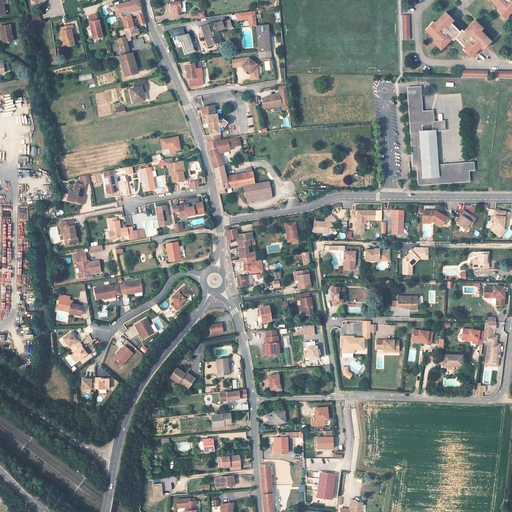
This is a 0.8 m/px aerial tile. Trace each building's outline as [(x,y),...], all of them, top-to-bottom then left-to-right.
[(135,0),(113,6),(115,14),(140,7),(137,0),(135,0)] [(173,0),(174,2),(170,2),(170,3),(168,3),(169,7),(170,7),(170,8),(172,8),(172,13),(180,12),(180,8),(182,8),(182,1),(185,1),(185,0),(173,0)] [(511,0),(490,0),(499,9),(496,11),(504,18),(511,10),(511,0)] [(140,7),(115,14),(117,18),(121,17),(127,37),(139,34),(137,29),(134,30),(130,16),(136,15),(139,24),(145,24),(140,7)] [(255,11),(237,13),(238,20),(249,18),(250,27),(256,26),(255,11)] [(474,21),(470,25),(463,31),(462,30),(460,32),(450,23),(452,21),(445,13),(434,23),(432,22),(430,24),(431,25),(425,30),(435,40),(433,42),(440,49),(451,39),(453,41),(455,39),(464,48),(462,49),(465,52),(465,51),(471,56),(480,47),(482,49),(490,42),(480,31),(482,28),(474,21)] [(97,21),(95,15),(88,17),(93,39),(102,37),(99,20),(97,21)] [(222,22),(224,28),(231,26),(229,19),(222,22)] [(202,27),(203,32),(208,45),(214,43),(219,41),(216,31),(224,28),(222,22),(221,21),(202,27)] [(0,26),(0,30),(0,31),(2,30),(4,42),(12,41),(10,25),(0,26)] [(64,44),(65,47),(74,45),(72,34),(74,33),(72,25),(59,28),(60,32),(61,31),(62,35),(63,38),(59,39),(61,44),(64,44)] [(258,51),(270,50),(267,25),(256,26),(258,51)] [(182,27),(169,30),(172,37),(177,35),(181,34),(186,51),(193,48),(189,36),(186,37),(185,34),(184,32),(182,27)] [(215,45),(214,43),(208,45),(203,32),(201,33),(206,47),(215,45)] [(181,34),(177,35),(179,41),(181,41),(185,54),(194,51),(193,48),(186,51),(181,34)] [(121,52),(128,50),(124,36),(117,38),(121,52)] [(128,50),(121,52),(120,52),(122,57),(119,57),(125,76),(137,72),(132,54),(130,54),(128,50)] [(248,58),(236,59),(237,66),(242,66),(241,66),(244,68),(247,70),(250,73),(250,72),(251,76),(258,75),(256,64),(248,58)] [(194,64),(186,65),(187,79),(189,79),(190,86),(202,85),(200,68),(194,69),(194,64)] [(141,87),(146,86),(145,81),(134,84),(134,88),(130,89),(133,103),(144,100),(142,92),(141,87)] [(263,98),(265,108),(281,106),(282,111),(288,111),(286,86),(278,87),(279,94),(270,96),(271,97),(268,98),(263,98)] [(417,101),(417,98),(406,99),(406,104),(407,104),(407,109),(406,109),(407,114),(408,114),(408,120),(407,120),(408,125),(409,125),(409,130),(408,130),(408,135),(409,135),(410,140),(409,140),(409,146),(410,145),(410,151),(409,151),(410,156),(414,156),(421,155),(421,162),(415,163),(416,183),(426,182),(425,181),(431,181),(436,181),(436,180),(441,180),(441,181),(447,180),(446,179),(452,179),(452,180),(457,180),(457,179),(462,178),(462,179),(467,179),(467,168),(462,168),(462,166),(456,166),(456,165),(446,165),(446,167),(441,167),(441,161),(435,162),(432,127),(431,122),(430,123),(430,117),(431,117),(431,112),(420,113),(419,101),(417,101)] [(202,113),(203,116),(215,114),(213,106),(200,108),(201,113),(202,113)] [(215,114),(203,116),(203,117),(206,117),(208,127),(202,128),(207,143),(215,141),(220,140),(218,128),(220,128),(221,127),(222,128),(226,124),(221,120),(220,121),(219,120),(217,121),(216,113),(215,114)] [(442,116),(431,117),(430,117),(430,123),(431,122),(432,127),(443,126),(442,116)] [(170,152),(179,150),(177,137),(161,140),(162,149),(169,148),(170,152)] [(217,148),(210,151),(214,168),(219,193),(223,192),(222,188),(254,183),(251,172),(247,172),(225,177),(219,153),(236,148),(236,146),(240,145),(238,137),(225,139),(220,140),(215,141),(217,148)] [(217,148),(215,141),(207,143),(210,151),(217,148)] [(163,165),(167,164),(169,173),(171,173),(173,181),(181,179),(184,179),(182,171),(180,171),(179,162),(172,163),(172,158),(162,160),(163,165)] [(462,168),(467,168),(472,168),(472,159),(441,161),(441,167),(446,167),(446,165),(456,165),(456,166),(462,166),(462,168)] [(150,167),(139,169),(140,174),(142,174),(143,180),(142,181),(144,191),(155,188),(154,180),(152,180),(150,171),(150,167)] [(112,170),(104,172),(107,193),(116,192),(112,170)] [(67,201),(81,204),(85,184),(90,183),(88,175),(81,176),(81,184),(75,183),(73,193),(69,192),(67,201)] [(125,180),(118,181),(120,196),(127,195),(125,180)] [(268,181),(244,186),(246,198),(271,194),(268,181)] [(179,214),(186,213),(186,215),(204,212),(202,203),(198,204),(198,202),(194,203),(194,206),(189,207),(188,204),(177,206),(176,205),(172,206),(173,214),(179,213),(179,214)] [(158,219),(159,226),(170,224),(166,205),(158,207),(158,211),(157,211),(158,219)] [(376,211),(357,211),(357,232),(364,232),(364,224),(364,220),(366,220),(376,220),(376,211)] [(436,211),(423,211),(423,215),(426,215),(426,220),(431,220),(437,227),(444,219),(436,211)] [(477,217),(463,211),(461,216),(463,216),(462,220),(459,225),(468,229),(470,224),(472,221),(474,222),(477,217)] [(507,212),(496,211),(495,217),(494,221),(494,227),(500,233),(504,229),(507,212)] [(404,215),(392,214),(391,219),(393,219),(392,233),(403,234),(404,215)] [(322,222),(313,221),(313,232),(328,233),(329,235),(335,230),(330,224),(335,220),(331,216),(324,222),(324,223),(322,223),(322,222)] [(109,222),(111,230),(113,238),(122,236),(130,234),(131,240),(135,239),(133,232),(133,231),(132,227),(120,229),(119,221),(117,221),(116,217),(107,219),(108,223),(109,222)] [(63,235),(64,240),(68,240),(69,244),(78,242),(77,237),(76,238),(75,233),(73,226),(72,221),(59,223),(61,235),(63,235)] [(294,222),(284,224),(287,239),(290,238),(290,241),(297,240),(294,222)] [(500,233),(494,227),(491,230),(500,237),(506,231),(504,229),(500,233)] [(238,237),(238,235),(238,234),(237,229),(226,231),(227,240),(237,237),(238,237)] [(138,230),(133,231),(135,239),(140,238),(144,238),(144,234),(139,235),(138,230)] [(252,234),(238,235),(238,237),(237,237),(240,259),(249,257),(249,252),(248,245),(250,245),(250,239),(252,239),(252,234)] [(169,261),(178,259),(176,247),(178,247),(177,243),(166,245),(169,261)] [(423,248),(415,248),(411,251),(412,252),(411,254),(410,253),(403,259),(403,274),(412,274),(412,265),(419,258),(423,258),(423,248)] [(375,250),(366,250),(366,260),(375,261),(375,260),(379,260),(384,260),(384,257),(387,257),(387,250),(380,250),(380,249),(375,249),(375,250)] [(308,251),(300,253),(302,265),(310,264),(308,251)] [(355,251),(344,251),(344,260),(346,260),(345,269),(355,270),(355,251)] [(98,261),(89,263),(86,263),(86,260),(84,252),(75,254),(76,258),(73,259),(74,263),(76,262),(77,268),(79,267),(80,273),(78,273),(79,277),(87,276),(86,271),(90,270),(90,274),(100,272),(98,261)] [(249,257),(240,259),(240,261),(241,261),(243,261),(243,265),(244,270),(250,269),(250,263),(255,263),(255,264),(260,263),(259,260),(255,260),(254,252),(249,252),(249,257)] [(488,252),(478,252),(478,259),(478,267),(488,267),(488,252)] [(256,273),(263,272),(262,264),(256,265),(255,265),(256,273)] [(307,270),(298,272),(299,280),(300,284),(298,284),(299,288),(310,287),(307,270)] [(238,287),(253,284),(251,275),(237,277),(238,287)] [(273,288),(280,287),(279,280),(272,281),(273,288)] [(140,281),(124,284),(126,294),(142,291),(140,281)] [(113,284),(94,287),(96,298),(104,297),(111,296),(111,297),(115,296),(115,294),(120,293),(118,283),(113,284)] [(175,302),(172,305),(178,310),(181,307),(180,306),(182,303),(186,299),(184,297),(188,292),(182,287),(178,292),(179,293),(177,295),(173,299),(175,302)] [(343,287),(331,287),(331,294),(332,294),(332,302),(334,304),(336,305),(338,303),(343,303),(343,294),(344,292),(344,289),(343,287)] [(505,287),(485,287),(485,297),(498,298),(497,305),(504,305),(505,287)] [(315,296),(304,297),(307,314),(317,313),(315,296)] [(392,301),(392,307),(409,307),(413,307),(413,301),(410,301),(410,296),(398,296),(398,301),(392,301)] [(67,301),(60,299),(57,307),(68,311),(68,312),(80,316),(83,307),(72,304),(73,301),(67,299),(67,301)] [(259,308),(261,316),(262,322),(271,320),(268,306),(259,308)] [(146,317),(135,324),(137,328),(138,327),(140,331),(140,333),(143,338),(154,332),(146,317)] [(487,322),(485,322),(484,331),(484,333),(488,333),(488,335),(491,335),(491,329),(495,329),(495,322),(487,322)] [(211,334),(223,332),(221,323),(209,325),(211,334)] [(314,325),(305,326),(305,335),(315,334),(314,325)] [(427,330),(412,328),(411,337),(421,339),(421,342),(425,342),(427,330)] [(484,331),(463,329),(462,335),(465,335),(465,339),(473,340),(473,341),(473,343),(482,344),(484,333),(484,331)] [(61,338),(70,349),(78,360),(86,353),(83,349),(81,346),(82,345),(79,342),(77,338),(76,339),(73,336),(70,332),(61,338)] [(488,335),(484,334),(483,342),(488,343),(486,362),(493,363),(493,361),(497,361),(498,356),(497,356),(498,353),(498,354),(500,344),(496,343),(497,336),(491,335),(488,335)] [(266,344),(267,355),(279,354),(277,336),(265,338),(266,344)] [(363,349),(363,338),(353,338),(350,338),(349,336),(341,336),(341,348),(345,348),(345,352),(353,352),(353,349),(363,349)] [(383,340),(376,339),(376,348),(383,348),(383,349),(393,349),(393,351),(398,351),(398,340),(393,340),(393,339),(383,339),(383,340)] [(316,341),(306,342),(307,347),(308,347),(308,350),(309,356),(309,360),(319,358),(319,355),(318,349),(317,346),(316,346),(316,341)] [(126,346),(115,359),(123,366),(134,353),(126,346)] [(462,355),(443,354),(444,366),(462,366),(462,355)] [(228,373),(227,359),(216,360),(218,375),(228,373)] [(347,366),(342,367),(343,374),(349,378),(351,374),(347,371),(347,366)] [(89,368),(86,379),(93,381),(98,383),(111,388),(115,378),(110,376),(106,375),(106,374),(102,372),(98,371),(98,372),(94,370),(89,368)] [(187,389),(194,380),(185,374),(176,368),(170,377),(178,383),(179,382),(187,389)] [(186,372),(185,374),(194,380),(195,378),(186,372)] [(270,390),(279,389),(278,375),(269,376),(270,390)] [(238,390),(226,392),(226,400),(239,399),(239,398),(239,395),(246,394),(246,389),(238,390)] [(146,399),(145,411),(153,411),(154,399),(146,399)] [(316,420),(325,419),(328,419),(327,407),(315,408),(316,420)] [(285,410),(273,411),(273,416),(269,416),(269,423),(286,422),(285,410)] [(212,415),(213,427),(226,426),(226,424),(230,423),(229,413),(212,415)] [(274,453),(287,452),(287,437),(274,438),(274,443),(273,443),(274,453)] [(317,449),(333,448),(332,437),(317,437),(317,449)] [(212,438),(203,439),(203,441),(197,442),(198,449),(199,451),(204,451),(204,453),(214,452),(213,450),(215,449),(216,449),(217,448),(217,447),(218,446),(217,445),(217,444),(216,443),(215,442),(212,442),(212,438)] [(218,457),(218,468),(229,467),(240,466),(239,455),(218,457)] [(262,485),(271,485),(270,475),(269,465),(263,464),(260,464),(262,485)] [(320,473),(317,497),(331,499),(334,475),(320,473)] [(161,482),(152,483),(153,495),(162,494),(162,490),(171,489),(171,482),(176,481),(176,475),(160,477),(161,482)] [(215,478),(216,486),(234,485),(233,476),(215,478)] [(273,511),(271,485),(262,485),(263,499),(264,511),(273,511)] [(195,511),(195,501),(190,502),(190,499),(176,500),(177,508),(185,507),(185,511),(195,511)] [(340,511),(359,511),(361,503),(357,502),(355,500),(350,499),(350,506),(350,509),(341,508),(340,511)]
